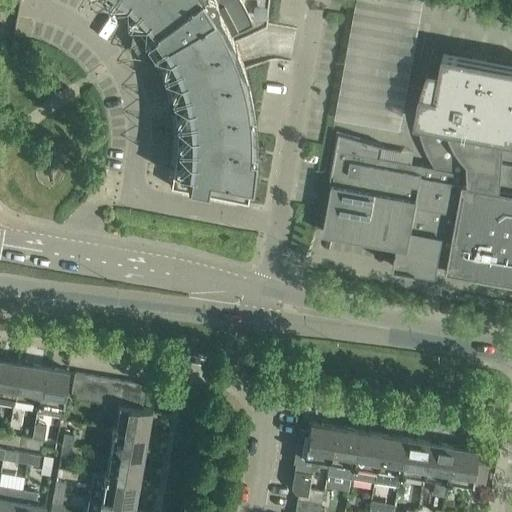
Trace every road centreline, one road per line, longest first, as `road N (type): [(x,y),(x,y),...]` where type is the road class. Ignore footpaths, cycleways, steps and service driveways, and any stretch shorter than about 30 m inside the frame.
road 1 (residential): [(275,222),(133,197),(136,105),(116,62),(74,21),(24,4)]
road 2 (residential): [(252,511),(267,410),(251,390),(74,349)]
road 3 (unclassified): [(267,290),(0,239)]
road 4 (unclassified): [(0,286),(265,317)]
road 5 (unclassified): [(335,317),(511,349)]
